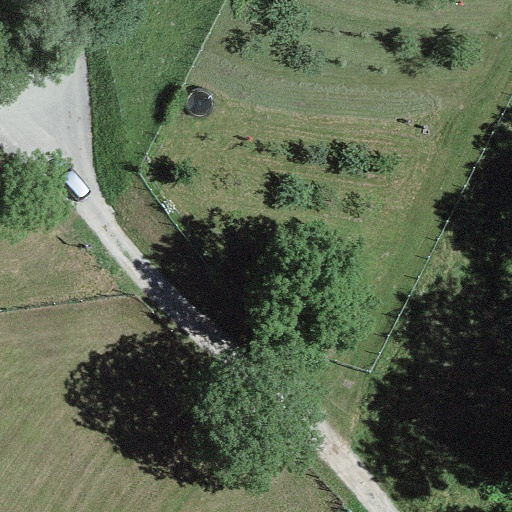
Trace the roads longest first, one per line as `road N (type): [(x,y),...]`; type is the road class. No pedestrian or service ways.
road 1 (residential): [(382,511),(315,433),(156,291),(25,137)]
road 2 (residential): [(58,0),(65,81),(46,119),(25,137)]
